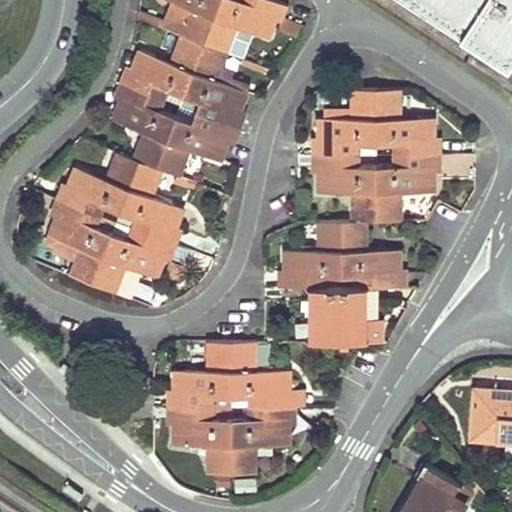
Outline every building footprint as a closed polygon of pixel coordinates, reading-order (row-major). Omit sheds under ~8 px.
[(170,0),(161,25),(182,34),(192,8),(171,0),(170,0)] [(205,43),(221,0),(171,0),(192,8),(182,34),(205,43)] [(221,0),(205,43),(227,52),(237,25),(269,37),(283,3),(275,0),(221,0)] [(511,0),(405,0),(508,67),(511,61),(511,0)] [(297,36),(299,30),(301,24),(283,17),(278,28),(297,36)] [(185,95),(205,43),(182,34),(172,61),(140,49),(128,83),(165,98),(168,88),(185,95)] [(185,95),(196,99),(200,101),(197,110),(234,125),(240,108),(247,90),(245,89),(217,78),(221,67),(227,52),(205,43),(185,95)] [(217,78),(245,89),(247,84),(230,77),(233,72),(221,67),(217,78)] [(157,166),(177,115),(161,109),(165,98),(128,83),(120,104),(115,119),(146,130),(136,158),(140,160),(157,166)] [(353,88),(354,111),(354,117),(343,117),(344,111),(332,111),(331,117),(317,117),(318,154),(359,154),(359,143),(378,144),(377,88),(353,88)] [(395,144),(395,153),(436,153),(435,116),(400,117),(400,88),(377,88),(378,144),(395,144)] [(197,110),(200,101),(196,99),(188,119),(193,121),(197,110)] [(177,115),(157,166),(164,168),(179,174),(189,147),(221,159),(225,149),(234,125),(197,110),(193,121),(188,119),(177,115)] [(378,144),(359,143),(359,154),(378,153),(378,144)] [(122,211),(140,160),(136,158),(118,151),(108,178),(76,166),(63,200),(100,214),(104,203),(122,211)] [(436,153),(395,153),(395,164),(378,164),(379,219),(400,219),(400,190),(436,189),(436,153)] [(353,190),(354,219),(367,219),(379,219),(378,164),(359,164),(359,159),(359,154),(318,154),(318,190),(353,190)] [(137,217),(133,227),(170,241),(184,207),(169,201),(154,195),(164,168),(157,166),(140,160),(122,211),(137,217)] [(95,225),(100,214),(63,200),(50,234),(52,235),(82,247),(77,259),(71,274),(94,283),(114,232),(95,225)] [(133,227),(137,217),(122,211),(118,221),(133,227)] [(118,221),(100,214),(95,225),(114,232),(118,221)] [(297,285),(310,285),(325,285),(325,280),(325,275),(343,275),(342,219),(319,219),(319,249),(283,249),(284,285),(297,285)] [(354,219),(342,219),(343,275),(360,275),(361,286),(365,286),(373,286),(401,286),(400,271),(400,249),(367,248),(367,219),(354,219)] [(133,227),(118,221),(114,232),(129,237),(131,232),(133,227)] [(129,237),(114,232),(94,283),(116,291),(126,264),(139,269),(155,276),(170,241),(133,227),(131,232),(129,237)] [(82,247),(52,235),(50,242),(60,245),(58,251),(77,259),(82,247)] [(179,278),(183,267),(170,261),(165,272),(179,278)] [(139,269),(126,264),(116,291),(128,296),(139,269)] [(311,300),(312,339),(333,339),(338,339),(337,285),(325,285),(310,285),(311,300)] [(343,285),(337,285),(338,339),(366,339),(366,317),(365,301),(365,286),(361,286),(343,285)] [(365,301),(374,301),(373,286),(365,286),(365,301)] [(383,316),(366,317),(366,339),(384,339),(383,316)] [(251,406),(291,406),(291,369),(257,369),(256,339),(232,340),(233,396),(251,396),(251,406)] [(233,396),(232,340),(209,340),(209,369),(174,369),(174,406),(213,406),(233,406),(233,396)] [(475,393),(511,395),(511,389),(475,387),(475,393)] [(511,395),(475,393),(472,438),(506,441),(511,441),(511,395)] [(213,416),(213,411),(213,406),(174,406),(174,443),(208,443),(209,472),(233,472),(233,416),(213,416)] [(251,417),(233,416),(233,472),(256,472),(256,457),(256,443),(291,443),(291,406),(251,406),(251,417)] [(429,427),(421,419),(414,428),(423,435),(429,427)] [(457,511),(472,489),(427,461),(419,474),(421,476),(399,511),(457,511)] [(258,492),(258,478),(236,478),(236,492),(258,492)]
